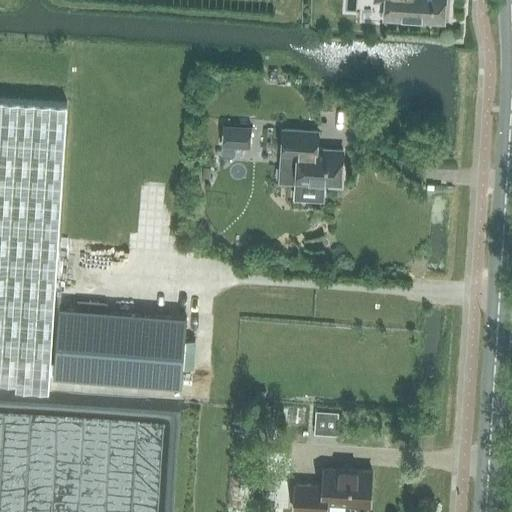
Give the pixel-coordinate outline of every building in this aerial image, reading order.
[(445,0),(384,0),(384,20),(444,23),(445,0)] [(0,382),(16,383),(16,389),(50,391),(68,100),(0,95),(0,382)] [(224,124),(223,145),(251,147),(252,125),(224,124)] [(296,182),(330,184),(332,186),(339,186),(343,183),(344,176),(342,174),(343,150),(317,148),(318,131),(284,129),(282,150),(284,150),(284,148),(298,149),(296,182)] [(186,317),(133,313),(57,306),(52,373),(180,384),(186,317)] [(257,390),(256,399),(266,400),(266,390),(257,390)] [(236,403),(234,431),(243,432),(245,404),(236,403)] [(326,511),(326,507),(368,509),(370,476),(321,474),(320,487),(293,486),(291,511),(326,511)]
